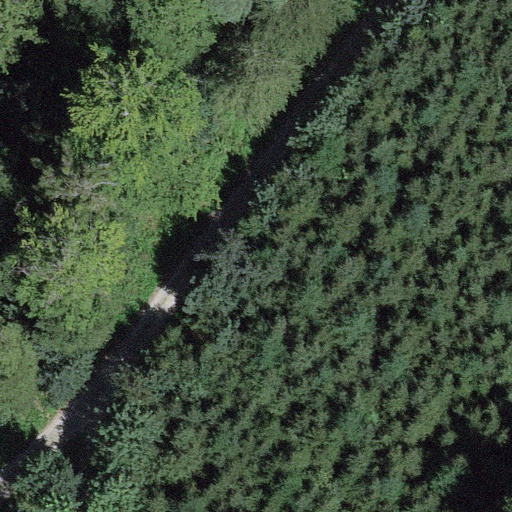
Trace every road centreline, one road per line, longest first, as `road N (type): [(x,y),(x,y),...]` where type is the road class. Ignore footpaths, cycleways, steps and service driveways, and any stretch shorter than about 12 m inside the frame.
road 1 (track): [(408,0),(92,412),(81,511)]
road 2 (track): [(92,412),(0,501)]
